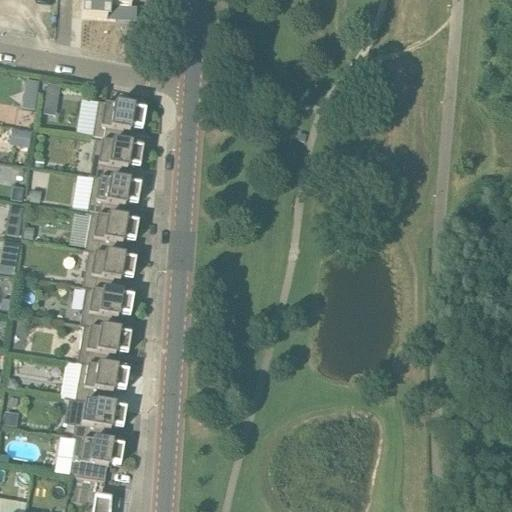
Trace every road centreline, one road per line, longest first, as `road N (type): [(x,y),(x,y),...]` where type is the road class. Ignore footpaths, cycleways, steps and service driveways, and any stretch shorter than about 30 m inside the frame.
road 1 (tertiary): [(164,511),(190,88)]
road 2 (unclassified): [(190,88),(66,63)]
